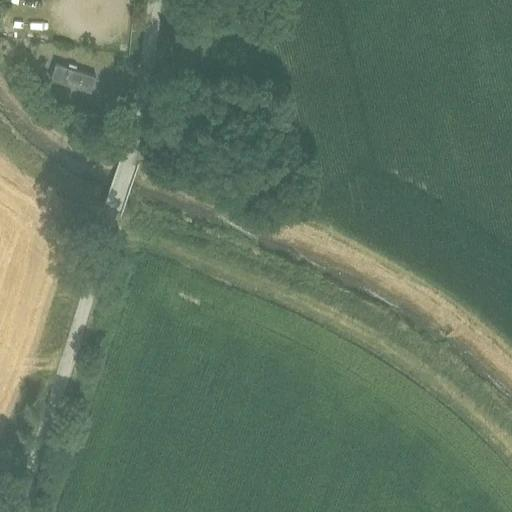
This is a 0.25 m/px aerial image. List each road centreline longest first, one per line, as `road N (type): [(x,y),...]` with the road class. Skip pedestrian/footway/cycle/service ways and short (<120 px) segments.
road 1 (track): [(110,218),(16,511)]
road 2 (track): [(110,218),(140,117),(145,0)]
